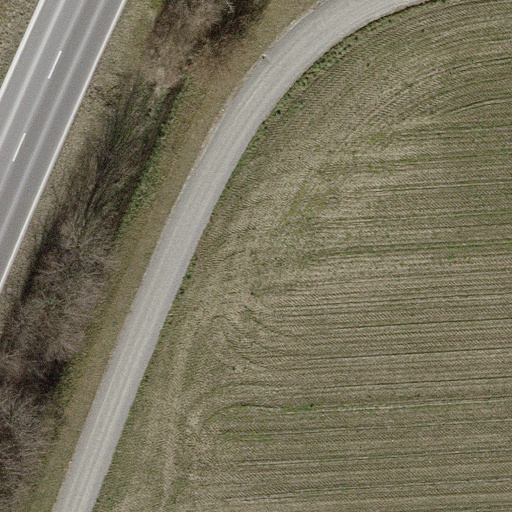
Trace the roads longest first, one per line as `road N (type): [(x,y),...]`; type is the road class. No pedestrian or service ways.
road 1 (track): [(79,511),(166,269),(249,104),(355,4),(370,0)]
road 2 (secondary): [(80,0),(0,216)]
